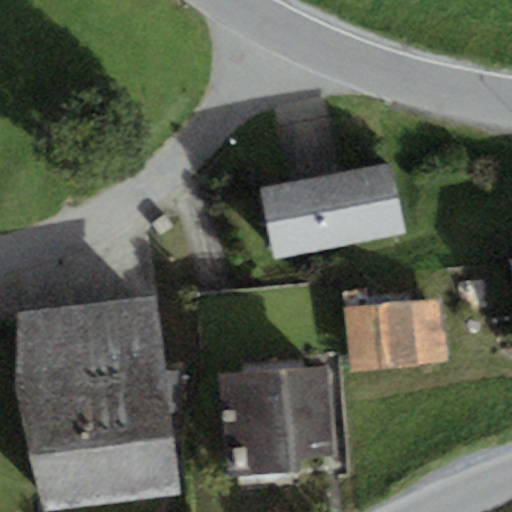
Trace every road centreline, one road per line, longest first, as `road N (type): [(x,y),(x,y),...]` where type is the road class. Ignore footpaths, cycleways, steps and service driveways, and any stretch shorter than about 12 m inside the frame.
road 1 (residential): [(0,257),(77,229),(154,186),(228,112),(275,28)]
road 2 (residential): [(275,28),(454,95),(511,103)]
